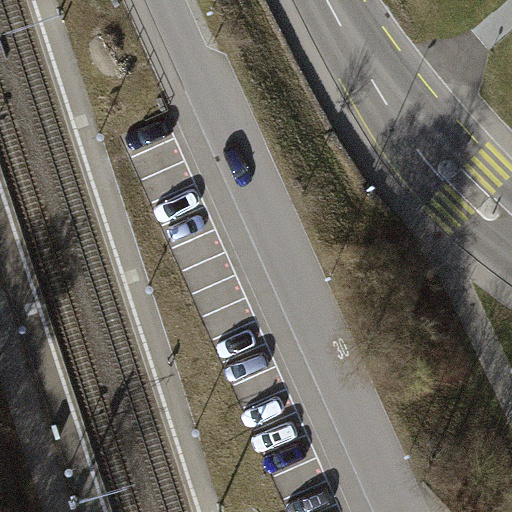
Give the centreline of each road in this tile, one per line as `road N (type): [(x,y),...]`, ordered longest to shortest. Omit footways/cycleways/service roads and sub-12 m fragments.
road 1 (residential): [(167,0),(399,511)]
road 2 (tertiary): [(511,225),(394,109),(327,0)]
